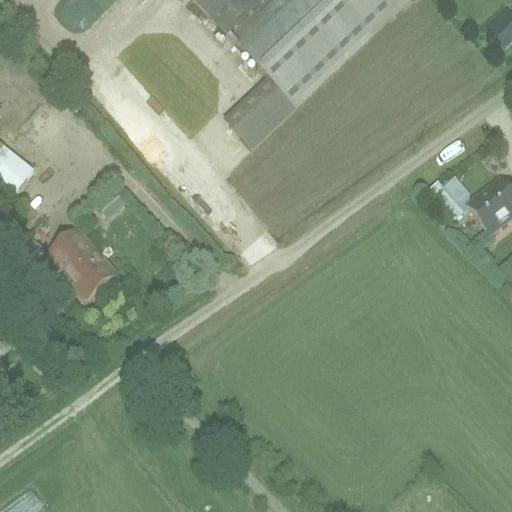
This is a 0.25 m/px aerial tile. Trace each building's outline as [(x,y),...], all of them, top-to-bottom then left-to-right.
[(283,0),(280,3),(276,0),(234,0),(211,23),(273,85),(223,134),(255,165),(419,0),(283,0)] [(0,201),(5,206),(25,181),(0,160),(0,201)] [(511,214),(496,195),(480,208),(459,183),(436,202),(459,230),(464,226),(485,253),(511,230),(511,214)] [(102,213),(111,225),(129,213),(119,200),(102,213)] [(0,246),(28,213),(13,201),(0,216),(0,246)] [(48,261),(90,308),(116,284),(74,238),(48,261)] [(0,337),(0,362),(13,351),(0,337)]
